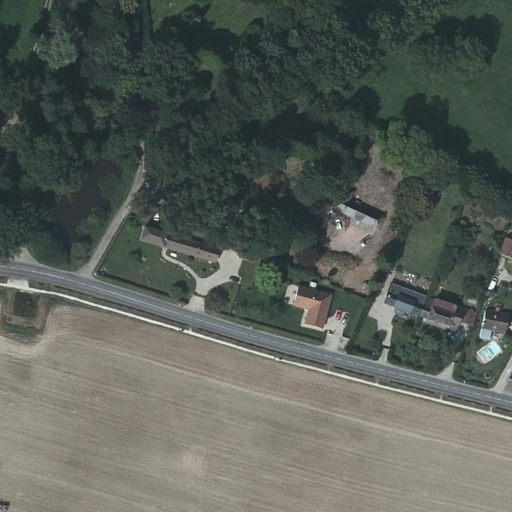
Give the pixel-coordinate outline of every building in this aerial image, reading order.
[(433,167),(421,161),(409,183),(422,189),(433,167)] [(353,192),(343,188),(333,208),(372,227),(377,215),(348,202),(353,192)] [(182,238),(144,227),(140,240),(172,249),(214,261),(218,249),(182,238)] [(504,239),(498,254),(511,260),(511,238),(511,242),(504,239)] [(511,265),(511,260),(498,254),(487,283),(494,286),(499,273),(508,276),(511,265)] [(391,284),(384,302),(420,315),(427,296),(391,284)] [(331,294),(299,285),(294,304),(308,308),(304,322),(322,328),(331,294)] [(420,315),(419,316),(455,328),(458,322),(470,326),(475,313),(427,295),(427,296),(420,315)] [(490,331),(504,333),(507,315),(498,313),(485,310),(481,329),(490,331)] [(488,340),(490,331),(481,329),(479,338),(488,340)]
